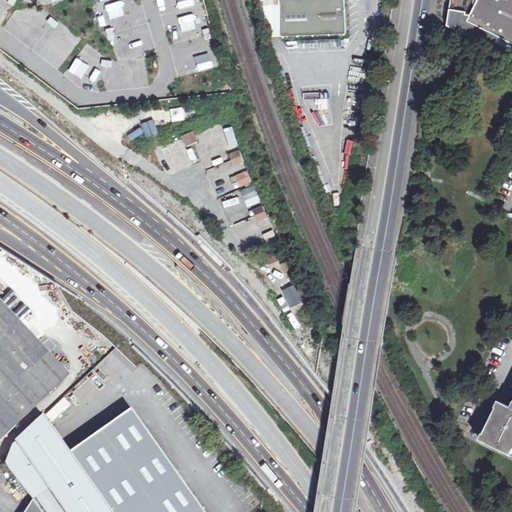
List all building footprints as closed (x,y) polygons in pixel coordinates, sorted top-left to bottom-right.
[(281,35),(279,0),(257,0),(267,36),(281,35)] [(279,0),(281,35),(344,33),(342,0),(279,0)] [(475,9),(457,0),(451,0),(450,11),(448,25),(511,55),(511,41),(469,21),(475,9)] [(465,0),(457,0),(475,9),(477,6),(474,4),(465,0)] [(475,9),(469,21),(511,41),(511,0),(479,0),(477,6),(475,9)] [(120,30),(132,26),(127,12),(116,16),(120,30)] [(10,33),(24,43),(33,31),(19,21),(10,33)] [(178,27),(183,39),(191,36),(186,24),(178,27)] [(57,44),(70,54),(80,41),(67,31),(57,44)] [(88,49),(78,62),(90,71),(100,59),(88,49)] [(212,52),(197,55),(201,70),(216,67),(212,52)] [(233,127),(224,129),(229,145),(238,143),(233,127)] [(193,132),(182,136),(186,146),(198,141),(193,132)] [(240,152),(230,156),(234,166),(244,162),(240,152)] [(247,171),(231,178),(235,189),(251,183),(247,171)] [(254,185),(240,190),(247,208),(260,203),(254,185)] [(265,206),(255,211),(259,220),(269,216),(265,206)] [(282,292),(293,310),(307,301),(297,284),(282,292)] [(0,436),(69,372),(32,334),(0,299),(0,436)] [(511,405),(500,400),(481,439),(511,454),(511,453),(511,405)] [(16,443),(49,488),(66,511),(206,511),(133,409),(122,417),(117,409),(66,445),(45,415),(16,443)] [(13,446),(6,463),(34,500),(49,488),(16,443),(13,446)] [(43,511),(34,500),(25,511),(43,511)]
